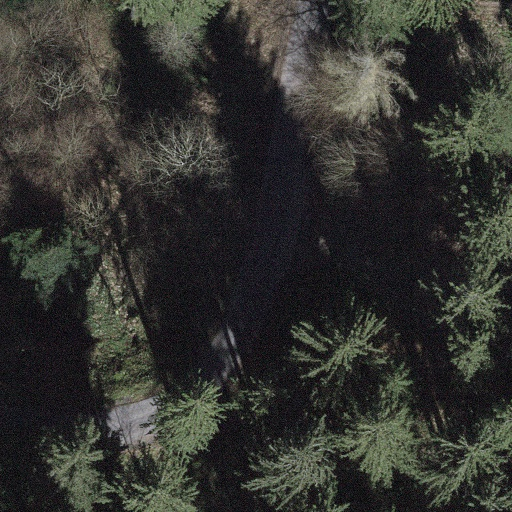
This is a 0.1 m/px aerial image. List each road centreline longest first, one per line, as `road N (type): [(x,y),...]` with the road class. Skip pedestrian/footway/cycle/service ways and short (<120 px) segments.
road 1 (unclassified): [(310,0),(279,226),(205,388),(175,413),(135,423),(0,420)]
road 2 (track): [(279,226),(511,325)]
